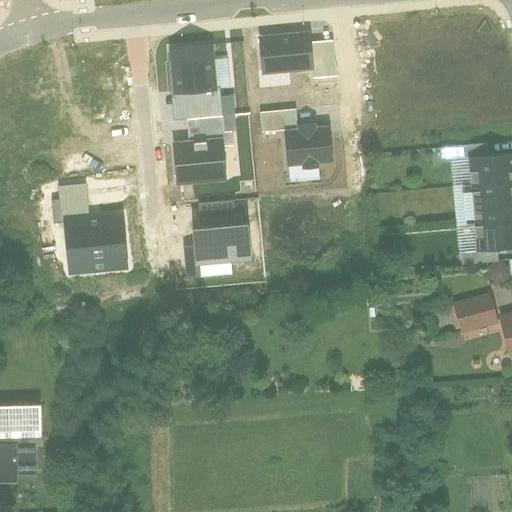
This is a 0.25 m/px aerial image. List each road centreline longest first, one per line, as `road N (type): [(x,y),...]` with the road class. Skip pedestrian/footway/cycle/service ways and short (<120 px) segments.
road 1 (residential): [(134,16),(155,232)]
road 2 (residential): [(327,0),(134,16)]
road 3 (residential): [(338,0),(359,176)]
road 4 (residential): [(134,16),(80,21),(0,46)]
